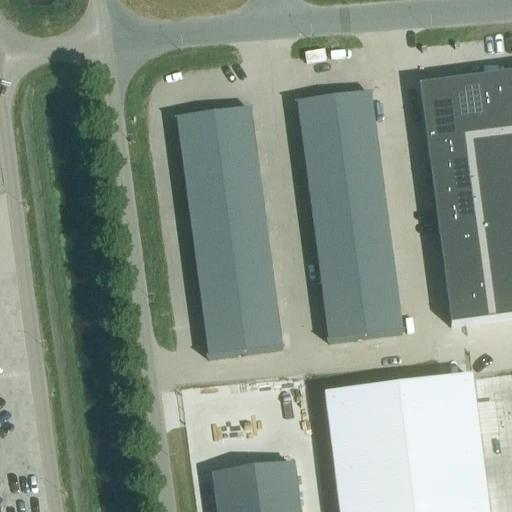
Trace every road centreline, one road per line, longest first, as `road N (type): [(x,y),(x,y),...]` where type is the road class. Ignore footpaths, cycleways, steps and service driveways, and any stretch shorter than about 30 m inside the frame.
road 1 (unclassified): [(165,511),(100,38)]
road 2 (unclassified): [(0,98),(50,511)]
road 3 (unclassified): [(100,38),(511,3)]
